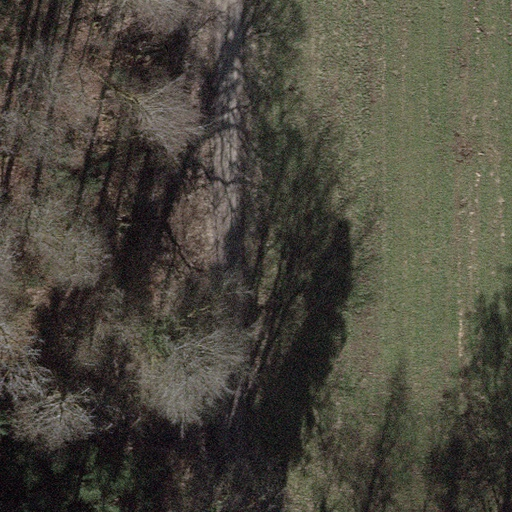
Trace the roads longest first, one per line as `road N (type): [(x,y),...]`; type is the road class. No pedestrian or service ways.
road 1 (track): [(217,0),(222,511)]
road 2 (track): [(216,415),(88,411),(0,374)]
